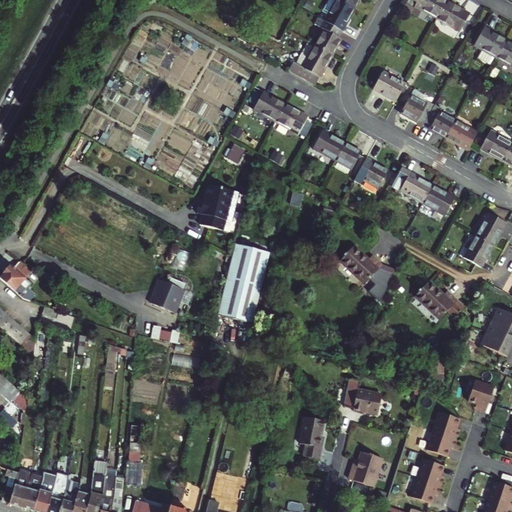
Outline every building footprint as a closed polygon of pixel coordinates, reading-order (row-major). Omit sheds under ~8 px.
[(338,0),(336,0),(324,21),(341,31),(354,8),(338,0)] [(338,0),(354,8),(358,0),(338,0)] [(437,18),(447,1),(444,0),(406,0),(404,5),(412,10),(411,12),(418,16),(421,9),(437,18)] [(447,1),(437,18),(459,31),(468,14),(447,1)] [(332,55),(341,39),(337,37),(341,31),(324,21),(321,27),(324,29),(315,46),(332,55)] [(496,58),(506,41),(484,28),(475,46),(484,51),(480,59),(492,66),(496,58)] [(194,40),(189,37),(184,46),(189,48),(194,40)] [(511,43),(506,41),(496,58),(511,67),(511,43)] [(319,77),(332,55),(315,46),(308,42),(296,64),(293,63),(288,71),(314,86),(319,77)] [(373,90),(395,102),(405,84),(383,72),(373,90)] [(108,82),(105,86),(114,91),(116,87),(108,82)] [(254,87),(246,82),(243,87),(252,92),(254,87)] [(254,110),(276,122),(285,105),(263,92),(254,110)] [(419,119),(425,123),(435,105),(428,101),(426,105),(411,96),(401,113),(417,122),(419,119)] [(308,117),(285,105),(276,122),(298,134),(308,117)] [(441,109),(435,105),(425,123),(431,126),(430,129),(446,138),(455,121),(439,111),(441,109)] [(235,120),(237,116),(228,111),(226,115),(235,120)] [(446,138),(468,151),(477,133),(455,121),(446,138)] [(481,149),(503,161),(511,144),(511,143),(491,131),(481,149)] [(314,148),(335,161),(345,144),(323,132),(314,148)] [(102,136),(97,145),(102,147),(106,138),(102,136)] [(218,149),(220,145),(211,140),(209,145),(218,149)] [(228,157),(239,163),(246,149),(235,143),(228,157)] [(359,156),(361,153),(345,144),(335,161),(352,170),(350,173),(356,177),(366,159),(359,156)] [(511,144),(503,161),(511,166),(511,144)] [(366,159),(356,177),(379,189),(388,172),(366,159)] [(149,161),(144,170),(149,172),(153,163),(149,161)] [(422,204),(432,186),(401,169),(391,187),(422,204)] [(209,185),(206,196),(204,198),(203,204),(199,203),(197,213),(202,214),(200,225),(224,231),(226,220),(227,221),(234,191),(209,185)] [(432,186),(422,204),(445,216),(455,199),(432,186)] [(488,214),(476,235),(493,245),(505,223),(488,214)] [(481,267),(493,245),(476,235),(464,257),(476,264),(481,267)] [(369,259),(372,256),(358,242),(355,246),(369,259)] [(234,245),(216,316),(252,326),(270,254),(234,245)] [(382,265),(372,256),(369,259),(355,246),(340,262),(364,285),(382,265)] [(19,263),(31,274),(35,269),(20,262),(19,263)] [(25,280),(31,274),(19,263),(14,269),(10,266),(0,277),(0,279),(22,299),(28,301),(33,296),(33,295),(30,291),(28,289),(31,285),(25,280)] [(444,294),(447,291),(433,277),(430,281),(444,294)] [(149,304),(171,313),(173,308),(176,310),(179,302),(177,300),(181,290),(159,280),(154,291),(155,292),(149,304)] [(466,309),(447,291),(444,294),(430,281),(414,297),(439,320),(447,311),(456,319),(466,309)] [(44,307),(42,314),(54,318),(57,312),(44,307)] [(511,314),(497,308),(480,344),(507,357),(511,345),(511,344),(511,342),(511,314)] [(0,310),(0,327),(3,330),(33,356),(35,341),(0,310)] [(114,317),(111,324),(118,327),(120,320),(114,317)] [(154,339),(181,340),(181,329),(154,328),(154,339)] [(66,348),(73,349),(74,338),(68,337),(68,334),(62,333),(61,342),(67,342),(66,348)] [(84,339),(74,338),(73,349),(83,350),(84,339)] [(200,365),(200,356),(174,355),(173,364),(200,365)] [(344,394),(342,403),(351,406),(351,407),(376,414),(381,394),(358,388),(360,380),(349,377),(344,394)] [(11,383),(6,379),(0,384),(0,391),(2,393),(11,383)] [(478,410),(486,413),(494,387),(475,380),(468,401),(480,405),(478,410)] [(6,397),(15,388),(11,383),(2,393),(6,397)] [(6,397),(11,401),(20,392),(15,388),(6,397)] [(439,412),(432,431),(457,440),(460,430),(457,429),(460,419),(439,412)] [(319,459),(324,436),(321,436),(323,422),(304,417),(299,444),(305,445),(302,456),(319,459)] [(144,426),(133,425),(130,461),(141,462),(144,426)] [(432,431),(426,450),(447,457),(450,448),(454,449),(457,440),(432,431)] [(364,451),(361,460),(358,470),(354,468),(351,479),(374,487),(384,458),(364,451)] [(399,463),(402,453),(397,451),(393,461),(399,463)] [(423,459),(416,478),(441,487),(444,477),(441,476),(444,467),(423,459)] [(107,463),(94,462),(93,475),(106,477),(107,463)] [(127,463),(126,485),(142,486),(143,464),(127,463)] [(19,470),(18,474),(9,504),(22,508),(31,477),(32,473),(19,470)] [(43,476),(42,480),(33,511),(35,511),(47,511),(52,494),(48,493),(50,487),(53,475),(44,473),(43,476)] [(56,473),(55,481),(53,488),(52,494),(47,511),(59,511),(67,484),(68,476),(56,473)] [(85,511),(98,511),(104,494),(106,477),(93,475),(90,495),(85,511)] [(72,511),(78,493),(78,492),(79,487),(70,485),(71,476),(68,476),(67,484),(59,511),(72,511)] [(15,478),(9,477),(3,497),(9,499),(15,478)] [(31,477),(22,508),(33,511),(42,480),(31,477)] [(117,478),(106,477),(104,494),(98,511),(111,511),(115,497),(116,495),(116,490),(117,478)] [(416,478),(410,497),(431,504),(434,495),(438,496),(441,487),(416,478)] [(186,483),(175,480),(173,487),(185,490),(186,483)] [(511,487),(494,482),(487,501),(511,509),(511,508),(511,498),(511,496),(511,487)] [(171,494),(171,497),(182,500),(185,490),(173,487),(171,494)] [(122,511),(123,499),(120,498),(120,494),(121,490),(116,490),(116,495),(115,497),(111,511),(122,511)] [(85,511),(90,495),(78,492),(78,493),(72,511),(85,511)] [(133,511),(145,511),(147,504),(136,501),(133,511)] [(487,501),(483,511),(510,511),(511,509),(487,501)]
